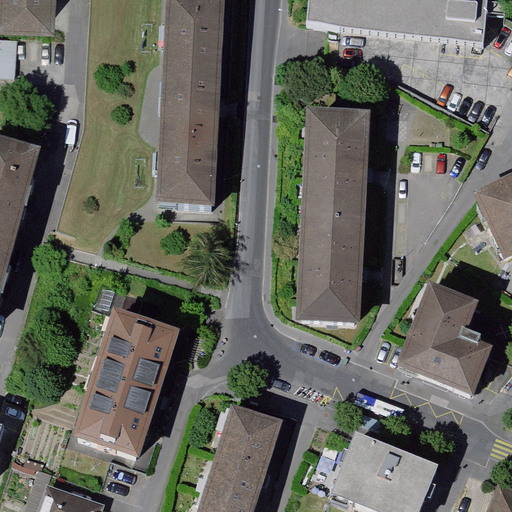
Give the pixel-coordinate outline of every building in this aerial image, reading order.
[(2,0),(1,24),(60,27),(61,0),(2,0)] [(230,0),(171,0),(161,212),(220,215),(230,0)] [(499,0),(316,0),(313,32),(493,53),(499,0)] [(21,38),(0,36),(0,78),(19,79),(21,38)] [(371,111),(306,107),(295,325),(360,328),(371,111)] [(0,325),(46,152),(0,139),(0,325)] [(511,269),(511,184),(480,199),(511,269)] [(489,306),(440,287),(405,374),(483,404),(503,352),(476,341),(489,306)] [(187,335),(118,314),(77,444),(146,466),(187,335)] [(266,511),(293,428),(240,411),(207,511),(266,511)] [(0,421),(0,478),(17,427),(0,421)] [(361,443),(337,505),(355,511),(430,511),(445,475),(361,443)] [(511,511),(511,489),(498,484),(487,511),(511,511)] [(44,511),(109,511),(110,510),(52,490),(44,511)]
